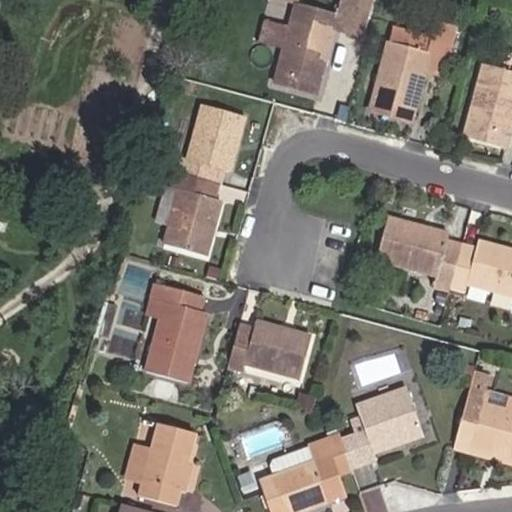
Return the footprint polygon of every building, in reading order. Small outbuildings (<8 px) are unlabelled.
[(284,48),(275,83),(286,86),(288,77),(316,84),(330,28),(346,32),(354,0),(339,0),(334,19),(295,9),(290,28),(284,48)] [(268,23),(263,43),(284,48),(290,28),(268,23)] [(429,40),(425,56),(387,46),(371,108),(412,118),(424,71),(441,76),(453,31),(433,26),(429,40)] [(429,40),(392,29),(387,46),(425,56),(429,40)] [(481,70),(463,137),(479,141),(485,121),(509,128),(511,118),(511,77),(504,76),(481,70)] [(286,86),(314,92),(316,84),(288,77),(286,86)] [(187,161),(177,158),(173,173),(218,186),(221,172),(227,173),(243,118),(201,108),(187,161)] [(479,141),(504,148),(509,128),(485,121),(479,141)] [(177,158),(171,156),(167,172),(173,173),(177,158)] [(167,172),(163,187),(169,188),(173,173),(167,172)] [(220,204),(213,202),(218,186),(173,173),(169,188),(178,191),(173,212),(163,246),(204,257),(220,204)] [(169,188),(163,209),(173,212),(178,191),(169,188)] [(376,260),(435,276),(433,283),(450,288),(462,247),(445,243),(446,236),(387,220),(376,260)] [(511,253),(476,244),(475,251),(462,247),(450,288),(464,292),(466,283),(511,295),(511,253)] [(433,283),(432,289),(449,293),(450,288),(433,283)] [(198,313),(202,299),(154,286),(148,313),(160,316),(146,372),(187,384),(205,315),(198,313)] [(105,337),(114,308),(105,305),(96,334),(105,337)] [(254,323),(252,330),(238,327),(226,368),(241,372),(243,363),(298,378),(309,338),(254,323)] [(484,392),(488,379),(473,376),(457,434),(471,437),(469,445),(511,457),(511,415),(480,406),(484,392)] [(364,432),(340,441),(350,469),(374,461),(371,454),(421,436),(405,391),(355,408),(364,432)] [(511,415),(511,399),(484,392),(480,406),(511,415)] [(139,498),(173,507),(177,490),(184,468),(193,436),(158,427),(152,451),(142,485),(139,498)] [(471,437),(457,434),(453,449),(511,464),(511,457),(469,445),(471,437)] [(272,477),(257,482),(258,485),(267,511),(302,511),(306,511),(344,497),(337,477),(351,472),(350,469),(340,441),(339,437),(271,462),(268,467),(272,477)] [(133,445),(123,480),(142,485),(152,451),(133,445)] [(184,492),(190,469),(184,468),(177,490),(184,492)]
